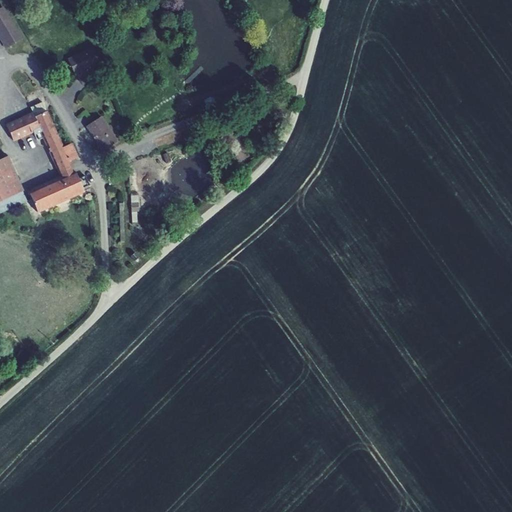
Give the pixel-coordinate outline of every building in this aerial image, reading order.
[(2,9),(0,10),(0,33),(7,46),(20,39),(2,9)] [(68,59),(75,75),(100,63),(93,48),(68,59)] [(63,147),(46,111),(42,102),(30,108),(33,113),(26,117),(6,125),(13,141),(35,131),(39,140),(43,138),(57,169),(70,164),(69,162),(77,158),(70,144),(63,147)] [(86,126),(103,151),(106,149),(117,141),(101,117),(86,126)] [(6,157),(0,159),(0,201),(22,192),(6,157)] [(57,169),(61,178),(74,172),(70,164),(57,169)] [(61,178),(28,193),(31,199),(37,212),(90,188),(85,176),(77,179),(74,172),(61,178)] [(0,212),(27,201),(22,192),(0,201),(0,212)]
